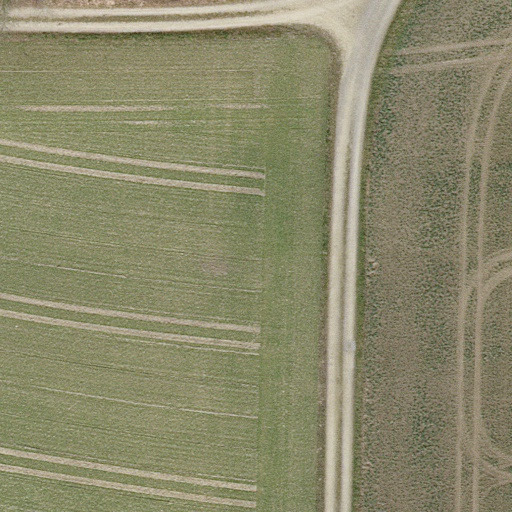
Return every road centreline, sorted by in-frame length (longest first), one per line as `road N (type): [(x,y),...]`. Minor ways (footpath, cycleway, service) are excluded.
road 1 (track): [(384,0),(356,78),(338,511)]
road 2 (track): [(0,21),(321,9),(369,25)]
